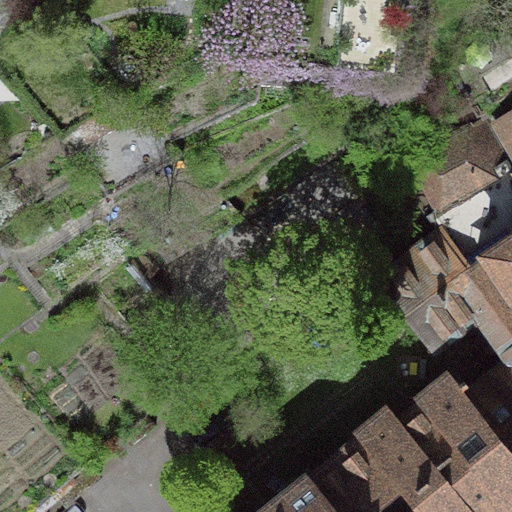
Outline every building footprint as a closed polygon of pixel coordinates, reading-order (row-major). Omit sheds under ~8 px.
[(344,0),(337,68),(397,75),(405,0),(344,0)] [(123,117),(115,104),(81,125),(88,138),(123,117)] [(511,115),(498,124),(511,146),(511,115)] [(492,130),(487,122),(389,172),(434,224),(443,237),(471,276),(511,248),(511,172),(507,161),(492,130)] [(482,292),(471,276),(443,237),(382,284),(430,345),(453,328),(474,312),(484,326),(501,314),(505,312),(488,288),(482,292)] [(511,248),(471,276),(482,292),(488,288),(505,312),(511,322),(511,248)] [(511,322),(505,312),(501,314),(511,329),(511,377),(496,390),(468,354),(449,369),(456,380),(476,405),(511,449),(511,322)] [(511,511),(511,449),(476,405),(456,380),(424,405),(426,408),(402,427),(394,417),(393,418),(468,511),(511,511)] [(365,443),(313,486),(333,511),(468,511),(393,418),(364,441),(365,443)] [(333,511),(313,486),(312,484),(284,507),(288,511),(333,511)]
